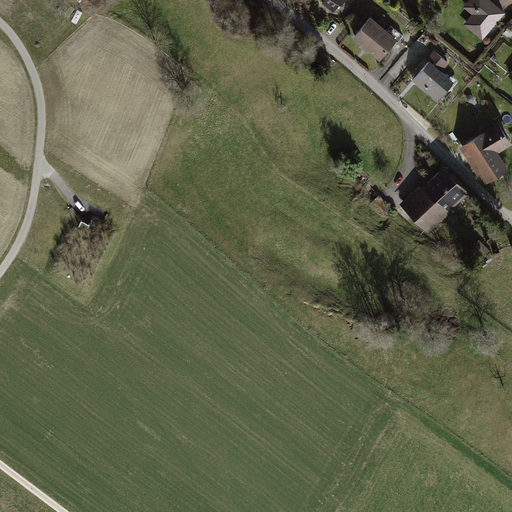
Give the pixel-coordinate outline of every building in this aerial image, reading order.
[(338,4),(331,0),(321,0),(319,3),(332,12),(338,4)] [(504,10),(491,0),(466,0),(461,6),(469,12),(461,22),(482,39),(504,10)] [(396,35),(369,14),(351,37),(379,58),(396,35)] [(425,57),(428,60),(441,70),(449,60),(433,48),(425,57)] [(441,70),(428,60),(411,79),(435,100),(452,81),(441,70)] [(498,120),(458,145),(482,184),(509,167),(499,150),(511,142),(498,120)] [(471,190),(444,163),(420,186),(418,184),(399,203),(428,233),(471,190)] [(73,218),(46,272),(84,291),(111,237),(73,218)]
